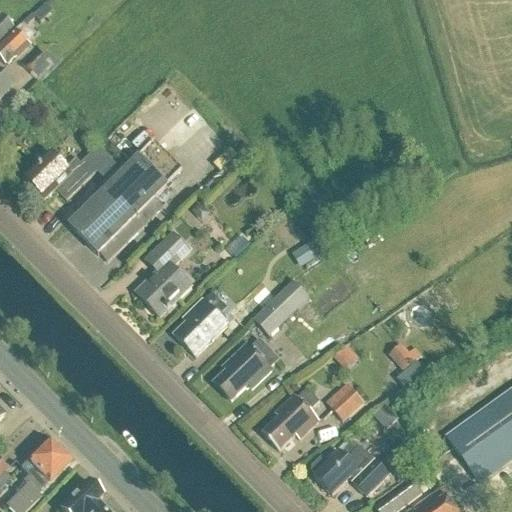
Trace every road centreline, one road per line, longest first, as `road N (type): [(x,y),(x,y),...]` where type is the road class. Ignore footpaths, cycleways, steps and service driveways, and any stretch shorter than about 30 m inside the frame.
road 1 (residential): [(295,511),(0,210)]
road 2 (secondary): [(146,511),(0,365)]
